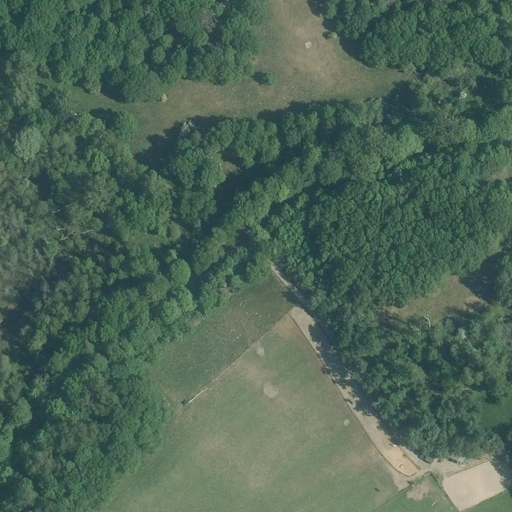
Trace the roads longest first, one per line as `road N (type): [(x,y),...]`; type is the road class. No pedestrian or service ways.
road 1 (unclassified): [(0,467),(81,378),(302,200),(365,175),(511,140)]
road 2 (track): [(429,469),(388,426),(320,319),(250,240)]
